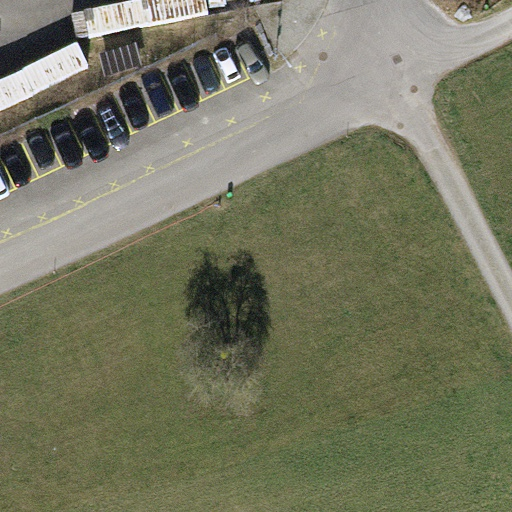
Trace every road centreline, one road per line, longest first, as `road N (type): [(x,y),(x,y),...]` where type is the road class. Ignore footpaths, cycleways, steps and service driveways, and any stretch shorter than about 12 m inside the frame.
road 1 (residential): [(0,269),(410,75)]
road 2 (track): [(511,297),(436,149),(410,75)]
